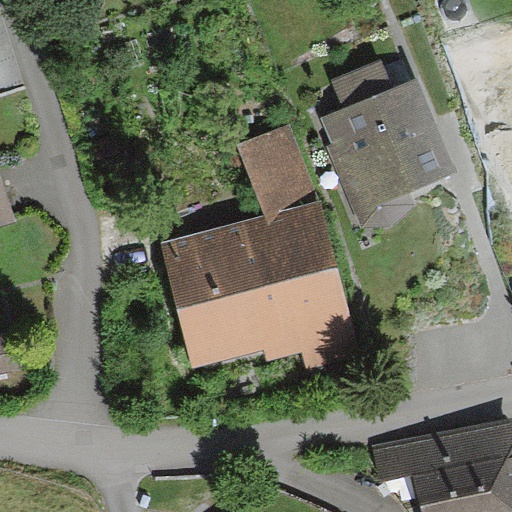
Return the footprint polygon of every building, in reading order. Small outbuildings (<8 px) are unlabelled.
[(347,145),(375,214),(410,200),(457,182),(408,59),(334,88),(345,114),(319,124),(330,152),(347,145)] [(237,154),(266,226),(321,212),(291,128),(237,154)] [(347,145),(330,152),(363,232),(394,233),(415,211),(410,200),(375,214),(347,145)] [(0,182),(0,232),(15,228),(0,182)] [(266,226),(161,253),(193,377),(265,359),(267,368),(303,359),(307,374),(360,360),(321,212),(266,226)] [(0,340),(0,377),(10,376),(4,340),(0,340)] [(426,511),(511,511),(511,411),(374,445),(380,471),(415,463),(426,511)]
